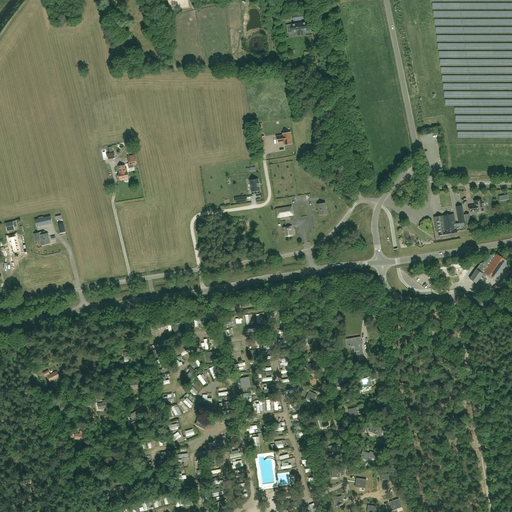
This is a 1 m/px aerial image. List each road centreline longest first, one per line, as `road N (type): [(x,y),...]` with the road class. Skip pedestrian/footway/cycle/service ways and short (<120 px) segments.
road 1 (track): [(68,490),(137,467),(97,306)]
road 2 (track): [(457,315),(491,511)]
road 3 (unclassified): [(405,170),(415,146),(386,0)]
road 4 (unclassified): [(511,312),(454,296),(398,298),(381,263)]
road 5 (track): [(33,369),(73,511)]
road 6 (tertiary): [(381,263),(511,242)]
